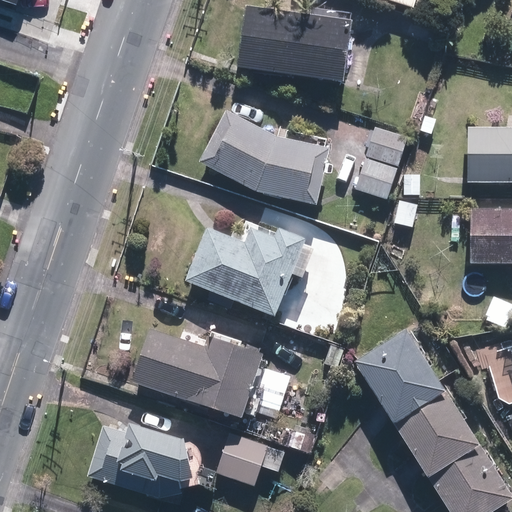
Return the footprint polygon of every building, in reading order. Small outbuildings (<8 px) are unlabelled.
[(384,0),(413,11),(416,0),(384,0)] [(238,71),(345,86),(355,24),(247,9),(238,71)] [(257,194),(318,208),(331,151),(278,139),(227,113),(200,164),(257,194)] [(367,157),(398,168),(409,140),(377,129),(367,157)] [(467,183),(511,184),(511,130),(469,130),(467,183)] [(357,191),(387,202),(398,173),(368,161),(357,191)] [(404,197),(420,197),(420,176),(404,177),(404,197)] [(395,224),(414,228),(419,207),(400,203),(395,224)] [(511,209),(471,209),(471,266),(511,266),(511,209)] [(187,283),(278,318),(308,241),(281,231),(277,241),(252,231),(246,246),(208,230),(187,283)] [(491,316),(506,320),(511,307),(496,302),(491,316)] [(355,364),(449,511),(498,511),(511,503),(511,495),(407,330),(355,364)] [(133,385),(244,422),(265,358),(211,340),(208,349),(152,331),(133,385)] [(325,359),(334,362),(340,349),(330,345),(325,359)] [(88,478),(164,501),(177,494),(183,485),(195,483),(189,443),(133,426),(129,437),(103,428),(88,478)] [(289,448),(310,457),(318,435),(298,427),(289,448)] [(217,474),(256,488),(270,446),(232,433),(217,474)]
